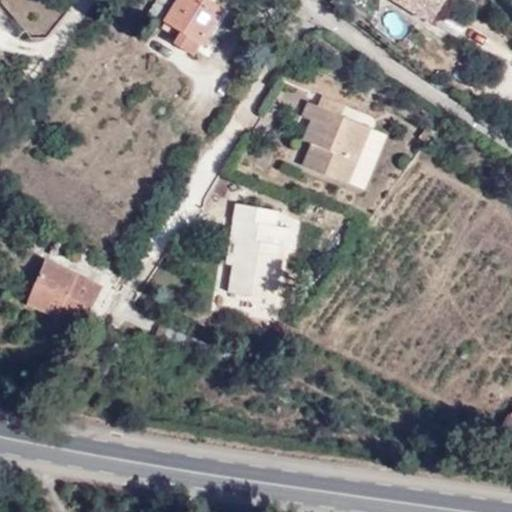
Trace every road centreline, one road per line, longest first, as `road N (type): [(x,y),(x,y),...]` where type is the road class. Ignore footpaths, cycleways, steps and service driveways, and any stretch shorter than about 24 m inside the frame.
road 1 (primary): [(478,511),(0,436)]
road 2 (unknown): [(329,18),(207,152),(119,292)]
road 3 (unclassified): [(511,138),(302,0)]
road 4 (unknown): [(85,0),(0,97)]
